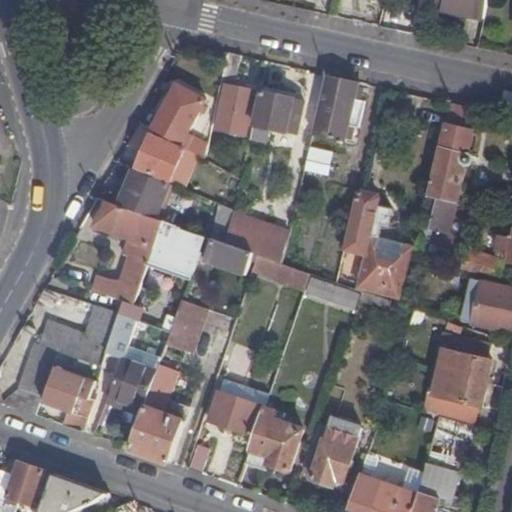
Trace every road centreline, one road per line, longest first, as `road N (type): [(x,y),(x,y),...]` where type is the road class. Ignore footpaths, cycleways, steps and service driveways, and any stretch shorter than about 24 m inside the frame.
road 1 (residential): [(173,10),(511,83)]
road 2 (residential): [(35,248),(159,49),(173,10)]
road 3 (tertiary): [(2,0),(51,181),(35,248)]
road 4 (tertiary): [(231,511),(0,432)]
